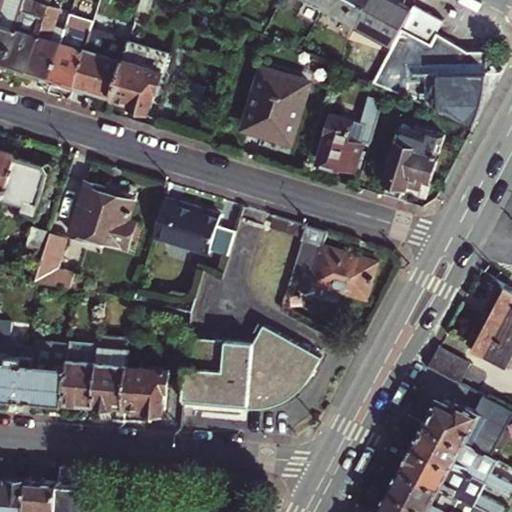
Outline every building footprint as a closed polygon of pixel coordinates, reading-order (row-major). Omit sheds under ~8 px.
[(31,72),(52,0),(41,0),(41,2),(34,0),(28,0),(24,12),(8,65),(31,72)] [(62,0),(52,0),(31,72),(54,79),(65,43),(52,39),(56,24),(62,0)] [(141,0),(130,40),(140,43),(153,0),(141,0)] [(370,0),(327,0),(326,4),(360,21),(370,0)] [(0,62),(8,65),(24,12),(12,8),(13,6),(3,3),(0,13),(0,62)] [(444,18),(417,3),(403,28),(431,43),(437,32),(442,23),(444,18)] [(69,28),(65,43),(54,79),(77,85),(91,40),(94,30),(96,23),(73,16),(69,28)] [(69,28),(56,24),(52,39),(65,43),(69,28)] [(431,43),(403,28),(374,82),(477,124),(481,113),(485,102),(488,90),(489,79),(489,52),(477,50),(469,48),(437,32),(431,43)] [(100,32),(94,30),(91,40),(96,42),(100,32)] [(113,95),(126,51),(96,42),(91,40),(77,85),(113,96),(113,95)] [(130,40),(126,51),(113,95),(133,101),(132,105),(150,110),(156,88),(165,90),(176,54),(140,43),(130,40)] [(310,81),(262,66),(245,125),(292,139),(310,81)] [(372,143),(385,99),(371,95),(363,121),(336,113),(321,160),(355,170),(364,141),(372,143)] [(424,133),(399,126),(395,140),(398,141),(387,178),(410,185),(412,178),(425,182),(426,179),(432,181),(446,134),(425,128),(424,133)] [(0,188),(7,191),(18,154),(19,151),(0,145),(0,188)] [(49,163),(18,154),(7,191),(5,196),(23,202),(21,212),(38,216),(51,171),(54,169),(57,167),(56,164),(54,162),(51,162),(49,163)] [(88,179),(72,232),(78,234),(79,230),(131,245),(138,220),(131,218),(136,198),(107,190),(109,185),(88,179)] [(2,207),(21,212),(23,202),(5,196),(4,200),(2,207)] [(167,196),(155,234),(210,251),(211,245),(218,221),(221,211),(167,196)] [(239,227),(218,221),(211,245),(231,251),(239,227)] [(327,243),(330,230),(308,223),(290,283),(312,290),(314,282),(370,299),(381,260),(327,243)] [(50,229),(37,226),(28,255),(41,259),(50,229)] [(39,280),(71,286),(76,274),(59,269),(68,236),(53,232),(39,280)] [(39,282),(29,280),(27,291),(37,293),(39,282)] [(511,287),(501,280),(491,298),(498,303),(474,347),(511,366),(511,364),(511,287)] [(0,395),(65,401),(71,340),(56,338),(55,342),(38,341),(37,346),(11,343),(12,321),(0,320),(0,395)] [(185,402),(253,407),(260,407),(275,405),(282,402),(296,395),(302,390),(307,385),(324,356),(267,323),(257,341),(191,335),(189,356),(187,382),(185,402)] [(71,339),(71,340),(65,401),(95,403),(100,347),(101,342),(96,341),(71,339)] [(100,347),(95,403),(125,406),(125,405),(129,365),(130,357),(130,350),(100,347)] [(431,366),(463,383),(472,363),(441,347),(431,366)] [(129,365),(125,405),(146,407),(146,409),(166,411),(168,388),(176,389),(176,381),(187,382),(189,356),(173,355),(172,369),(148,366),(129,365)] [(130,357),(129,365),(148,366),(148,359),(130,357)] [(429,420),(488,451),(500,427),(505,431),(511,417),(511,408),(489,396),(481,412),(463,401),(460,406),(441,396),(429,420)] [(417,443),(489,481),(511,493),(511,479),(495,470),(501,459),(488,451),(429,420),(417,443)] [(482,493),(489,481),(417,443),(405,465),(486,509),(492,511),(498,511),(503,504),(482,493)] [(393,488),(438,511),(484,511),(486,509),(405,465),(393,488)] [(27,511),(31,477),(0,475),(0,478),(0,511),(27,511)] [(31,477),(27,511),(57,511),(61,480),(31,477)] [(89,511),(92,483),(61,480),(57,511),(89,511)] [(438,511),(393,488),(381,510),(384,511),(438,511)]
